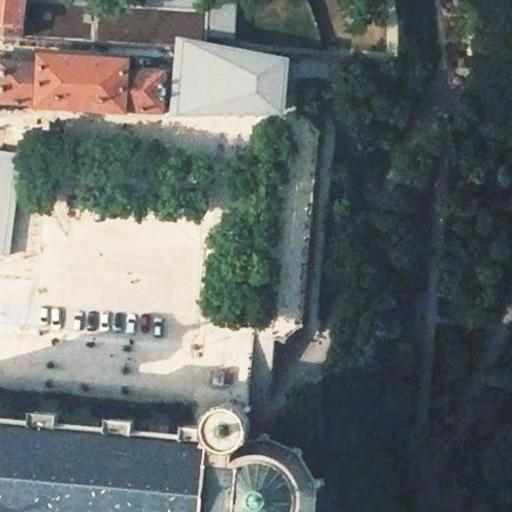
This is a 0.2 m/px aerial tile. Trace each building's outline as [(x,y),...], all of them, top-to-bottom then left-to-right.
[(0,0),(0,36),(24,38),(176,47),(177,42),(207,43),(207,37),(235,39),(237,2),(208,0),(0,0)] [(207,43),(177,42),(176,47),(170,114),(285,116),(291,57),(207,43)] [(39,60),(0,57),(0,102),(39,105),(40,98),(122,103),(122,110),(165,114),(168,70),(127,66),(127,58),(40,50),(39,60)] [(22,153),(0,150),(0,254),(8,256),(10,256),(22,153)] [(214,369),(213,385),(224,386),(225,370),(214,369)] [(238,448),(248,441),(250,418),(238,405),(221,403),(207,414),(207,426),(206,437),(219,447),(238,448)] [(312,511),(314,486),(325,483),(323,478),(319,478),(318,477),(314,478),(300,455),(303,452),(297,447),(294,450),(269,440),(269,435),(261,434),(261,438),(248,441),(238,448),(219,447),(206,437),(207,426),(185,425),(184,434),(133,430),(134,420),(110,418),(109,428),(58,423),(58,413),(34,411),(33,421),(0,417),(0,511),(312,511)]
